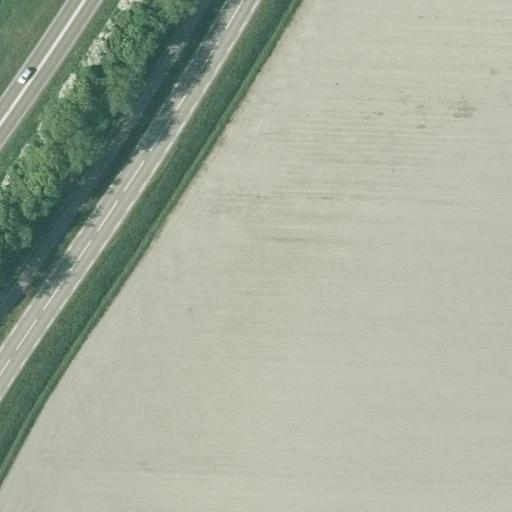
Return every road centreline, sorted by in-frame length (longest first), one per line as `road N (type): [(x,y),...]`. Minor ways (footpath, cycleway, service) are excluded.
road 1 (secondary): [(0,374),(241,0)]
road 2 (trunk): [(0,131),(82,0)]
